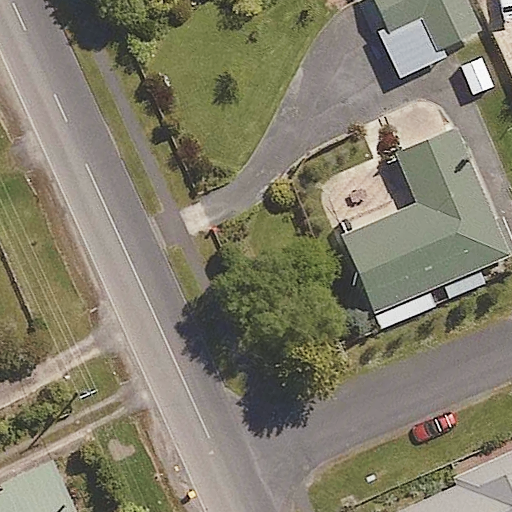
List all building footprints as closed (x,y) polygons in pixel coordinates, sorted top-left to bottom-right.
[(349,0),(324,0),(329,9),(349,0)] [(484,36),(466,0),(375,0),(388,25),(379,30),(401,76),(484,36)] [(511,253),(458,128),(398,153),(419,204),(344,235),(382,327),(432,306),(425,289),(511,253)] [(511,511),(511,447),(454,473),(459,485),(396,511),(511,511)] [(0,511),(76,511),(53,462),(0,486),(0,511)]
